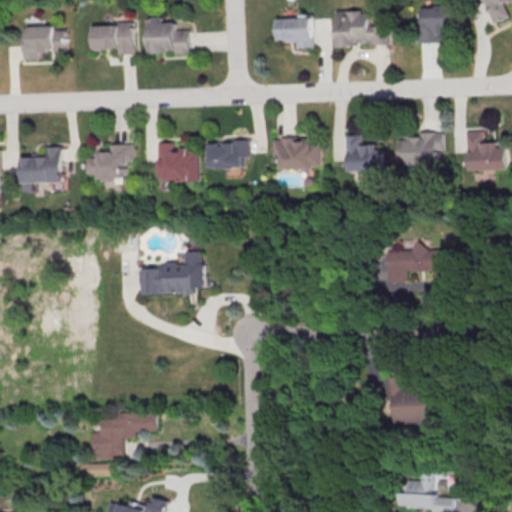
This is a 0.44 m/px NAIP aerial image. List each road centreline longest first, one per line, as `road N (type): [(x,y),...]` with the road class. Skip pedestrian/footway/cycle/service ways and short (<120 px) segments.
road 1 (residential): [(0,102),(511,83)]
road 2 (residential): [(252,332),(511,322)]
road 3 (residential): [(256,511),(252,316)]
